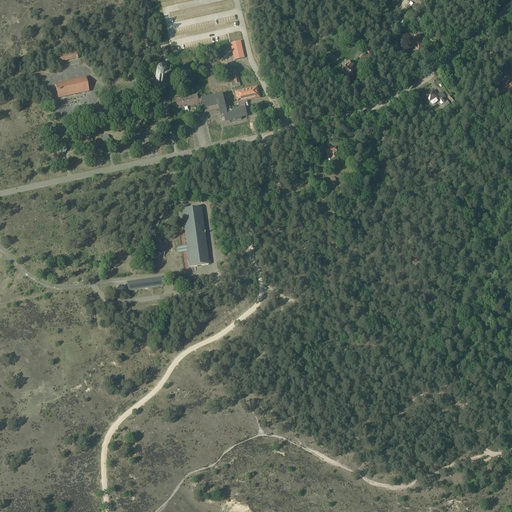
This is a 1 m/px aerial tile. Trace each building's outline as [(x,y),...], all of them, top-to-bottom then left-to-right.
[(417,36),(411,45),(419,50),(423,45),(420,44),(423,39),(417,36)] [(244,58),(241,42),(231,44),(235,60),(244,58)] [(76,52),(57,56),(58,63),(78,59),(76,52)] [(354,72),(351,70),(354,66),(348,62),(342,71),(350,77),(354,72)] [(233,82),(234,87),(241,86),(240,83),(237,72),(233,73),(234,82),(233,82)] [(90,92),(87,78),(56,85),(59,100),(90,92)] [(236,92),(240,109),(231,111),(230,107),(225,108),(223,98),(227,97),(226,92),(201,97),(200,94),(197,95),(199,104),(202,104),(204,110),(219,106),(223,121),(229,120),(229,122),(242,119),(241,117),(247,116),(245,108),(248,107),(248,103),(247,103),(246,100),(260,98),(257,88),(242,91),(242,90),(235,91),(236,92)] [(433,90),(425,96),(430,102),(432,105),(433,105),(437,102),(437,101),(436,98),(438,97),(433,90)] [(190,97),(192,106),(199,104),(197,95),(190,97)] [(190,97),(182,99),(184,108),(192,106),(190,97)] [(184,108),(182,99),(174,100),(176,109),(184,108)] [(332,159),(338,158),(335,148),(326,150),(328,157),(331,157),(332,159)] [(187,252),(189,267),(209,265),(201,209),(182,211),(187,246),(183,247),(178,247),(179,253),(184,253),(187,252)] [(162,278),(127,282),(128,291),(163,286),(162,278)]
